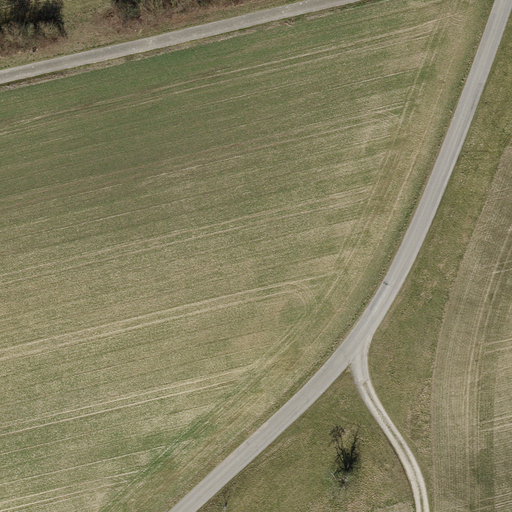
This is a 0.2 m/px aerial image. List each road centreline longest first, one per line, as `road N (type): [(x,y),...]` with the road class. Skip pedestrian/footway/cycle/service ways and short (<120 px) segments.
road 1 (track): [(329,0),(0,78)]
road 2 (track): [(355,342),(368,390),(411,461),(423,511)]
